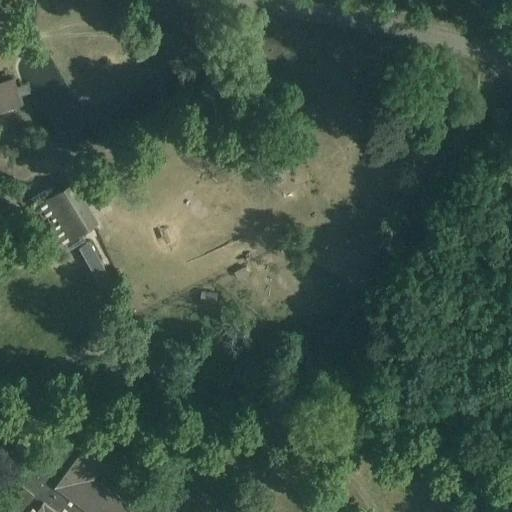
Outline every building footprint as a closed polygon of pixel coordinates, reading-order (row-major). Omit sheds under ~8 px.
[(71,240),(81,234),(95,225),(70,184),(45,199),(71,240)] [(68,349),(102,330),(60,254),(26,273),(68,349)] [(99,258),(79,272),(93,293),(114,278),(99,258)] [(360,261),(351,269),(363,282),(372,274),(360,261)] [(0,511),(139,511),(94,479),(100,471),(106,476),(123,451),(95,431),(79,452),(77,449),(78,448),(55,433),(43,452),(45,453),(23,484),(15,478),(0,498),(0,511)]
